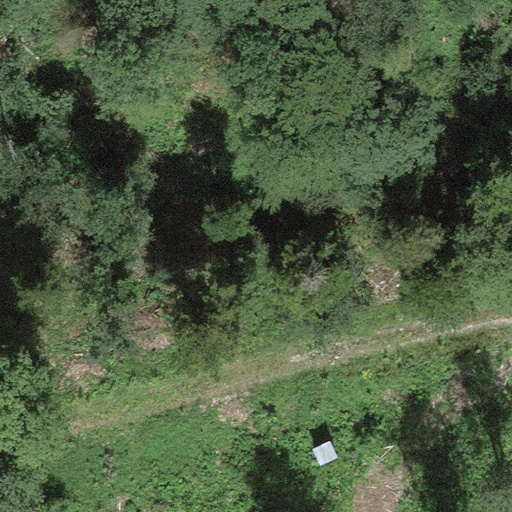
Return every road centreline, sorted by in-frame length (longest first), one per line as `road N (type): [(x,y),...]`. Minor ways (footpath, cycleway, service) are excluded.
road 1 (track): [(0,451),(511,313)]
road 2 (track): [(511,360),(432,423),(390,472),(375,511)]
